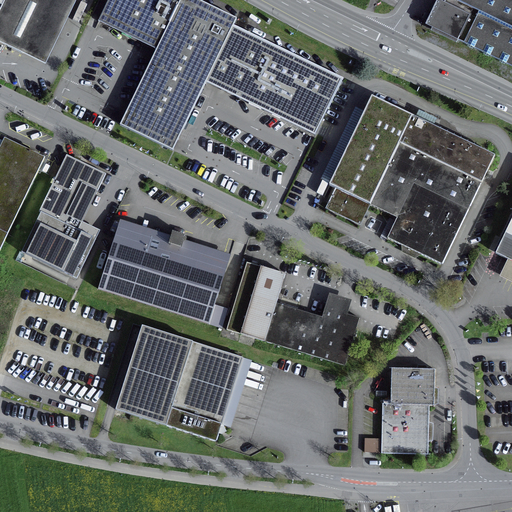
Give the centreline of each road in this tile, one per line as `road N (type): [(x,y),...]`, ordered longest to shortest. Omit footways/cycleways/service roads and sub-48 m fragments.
road 1 (residential): [(0,94),(425,301),(463,354),(472,481)]
road 2 (residential): [(472,481),(245,467),(0,425)]
road 3 (secondary): [(511,104),(387,43)]
